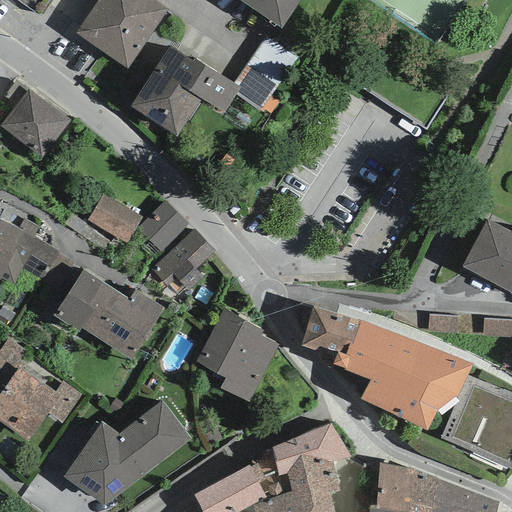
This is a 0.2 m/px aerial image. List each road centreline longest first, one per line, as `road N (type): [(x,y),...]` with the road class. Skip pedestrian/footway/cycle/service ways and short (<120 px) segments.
road 1 (residential): [(21,57),(124,139),(273,288)]
road 2 (residential): [(273,288),(296,351),(343,405),(406,451),(511,495)]
road 3 (residential): [(410,306),(511,102)]
road 4 (residential): [(273,288),(410,306)]
